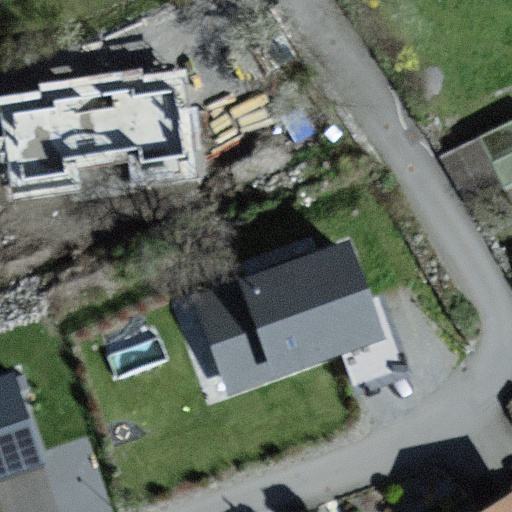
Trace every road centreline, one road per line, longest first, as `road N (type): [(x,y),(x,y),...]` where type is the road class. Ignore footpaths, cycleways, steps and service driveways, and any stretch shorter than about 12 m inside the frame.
road 1 (residential): [(511,335),(304,0)]
road 2 (residential): [(221,511),(414,433),(469,399),(511,354)]
